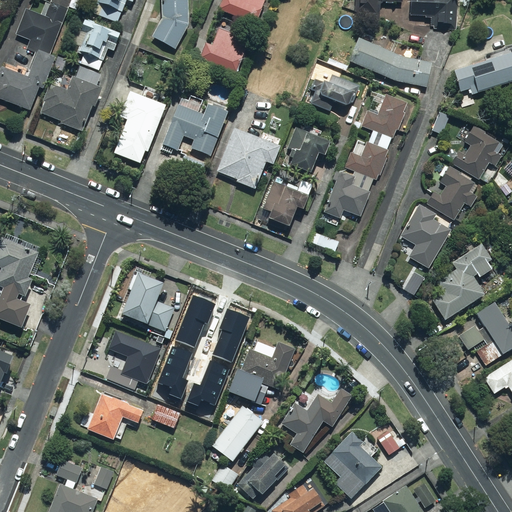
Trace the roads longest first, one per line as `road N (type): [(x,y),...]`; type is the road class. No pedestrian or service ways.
road 1 (secondary): [(114,210),(302,286),(354,318),(401,366),(497,511)]
road 2 (residential): [(0,498),(114,210)]
road 3 (secondary): [(0,164),(114,210)]
